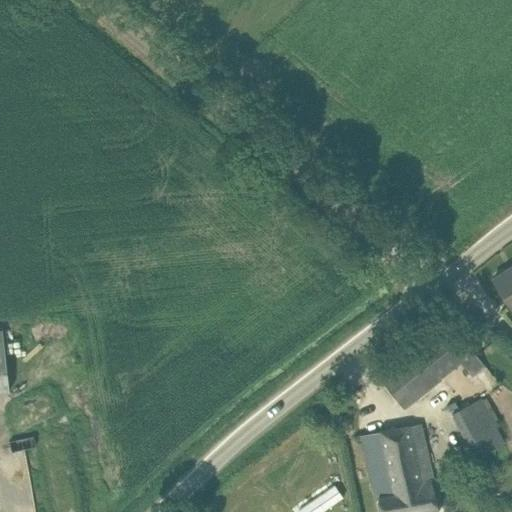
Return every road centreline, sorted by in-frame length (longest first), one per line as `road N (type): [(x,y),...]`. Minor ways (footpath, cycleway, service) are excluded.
road 1 (unclassified): [(439,278),(90,0)]
road 2 (unclassified): [(168,511),(370,323),(439,278)]
